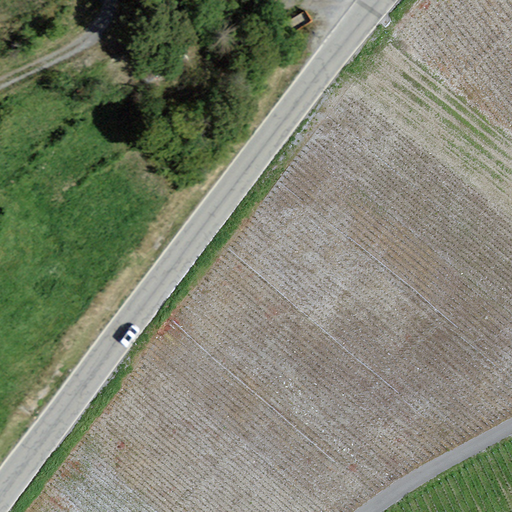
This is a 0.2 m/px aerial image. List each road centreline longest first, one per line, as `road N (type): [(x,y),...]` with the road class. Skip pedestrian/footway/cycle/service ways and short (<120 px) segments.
road 1 (tertiary): [(0,497),(378,0)]
road 2 (track): [(367,511),(511,426)]
road 3 (track): [(106,0),(96,31),(0,85)]
